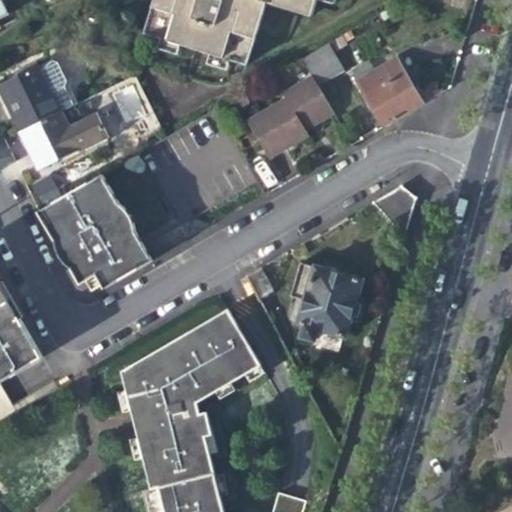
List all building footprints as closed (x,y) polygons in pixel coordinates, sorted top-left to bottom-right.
[(157,0),(147,35),(249,65),(269,3),(313,16),(318,0),(333,0),(337,1),(337,0),(157,0)] [(351,42),(346,33),(335,40),(340,48),(351,42)] [(305,57),(315,74),(320,83),(347,68),(332,41),(305,57)] [(359,83),(384,127),(424,104),(404,71),(398,59),(359,83)] [(53,60),(41,65),(53,92),(66,86),(69,79),(61,61),(53,60)] [(41,65),(1,84),(11,106),(23,129),(63,111),(75,105),(66,86),(53,92),(41,65)] [(320,83),(315,74),(286,90),(290,96),(251,118),(272,156),(296,142),(313,132),(310,126),(336,111),(320,83)] [(63,111),(23,129),(30,144),(40,165),(108,134),(98,114),(70,128),(63,111)] [(147,252),(102,174),(39,210),(79,279),(86,276),(93,289),(102,284),(104,288),(152,260),(147,252)] [(375,202),(406,239),(419,197),(403,185),(375,202)] [(302,263),(291,297),(305,301),(298,325),(306,327),(303,339),(330,346),(334,335),(345,339),(355,307),(362,280),(302,263)] [(273,289),(261,267),(248,275),(259,297),(273,289)] [(0,381),(32,362),(0,306),(0,381)] [(226,511),(207,438),(214,436),(207,413),(201,415),(198,404),(261,365),(228,308),(121,371),(132,413),(141,412),(143,423),(135,425),(150,489),(144,490),(146,501),(148,508),(154,506),(155,511),(226,511)] [(141,412),(132,413),(134,421),(135,425),(143,423),(141,412)] [(258,449),(251,451),(255,463),(262,462),(258,449)] [(292,496),(280,493),(275,511),(305,511),(309,501),(292,496)]
